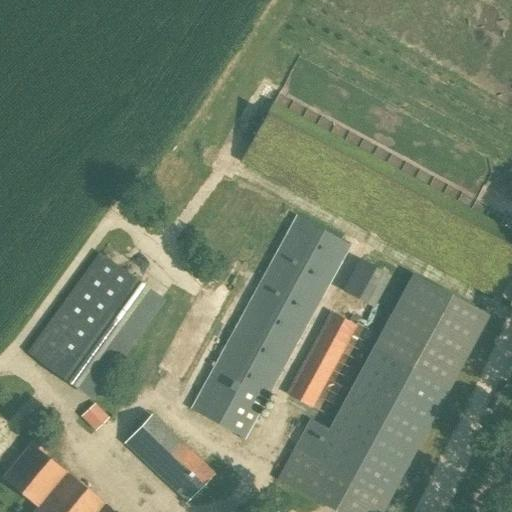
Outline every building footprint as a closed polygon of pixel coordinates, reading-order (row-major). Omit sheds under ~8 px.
[(276,98),(244,160),(499,298),(511,272),(511,239),(497,232),(503,220),(277,98),(276,98)] [(190,409),(245,439),(351,245),(295,215),(190,409)] [(165,300),(99,252),(26,352),(92,400),(165,300)] [(345,287),(376,303),(393,272),(362,256),(345,287)] [(373,345),(327,429),(309,419),(277,479),(337,511),(382,511),(451,387),(489,315),(411,273),(373,345)] [(286,394),(311,408),(356,326),(331,312),(286,394)] [(81,417),(96,431),(109,418),(94,404),(81,417)] [(123,443),(187,503),(214,474),(150,414),(123,443)] [(113,511),(45,455),(56,442),(42,430),(2,478),(37,507),(32,511),(113,511)]
